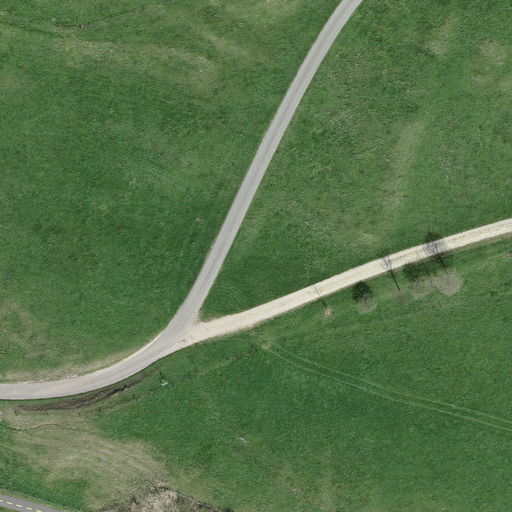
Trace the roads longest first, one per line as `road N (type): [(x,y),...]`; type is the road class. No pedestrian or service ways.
road 1 (track): [(351,0),(165,340),(85,383),(0,390)]
road 2 (track): [(511,224),(165,340)]
